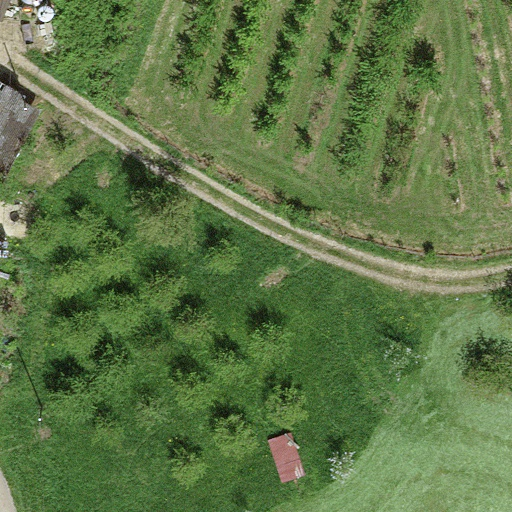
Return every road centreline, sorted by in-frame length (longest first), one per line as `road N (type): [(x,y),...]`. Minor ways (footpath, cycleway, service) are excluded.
road 1 (track): [(0,53),(104,126),(336,253)]
road 2 (track): [(511,273),(435,283),(336,253)]
